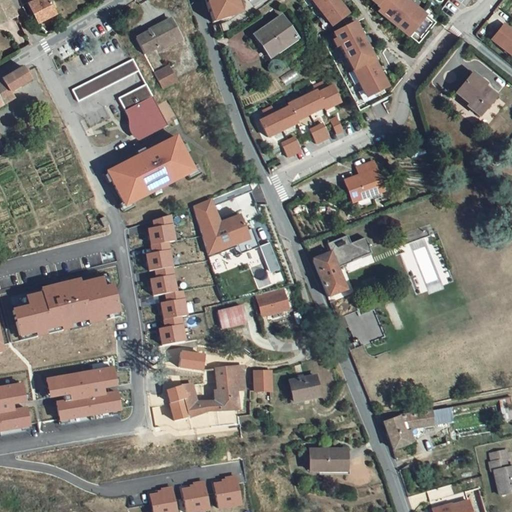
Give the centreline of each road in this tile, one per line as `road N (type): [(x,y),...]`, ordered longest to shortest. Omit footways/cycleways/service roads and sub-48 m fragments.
road 1 (residential): [(268,186),(404,511)]
road 2 (residential): [(0,448),(137,418),(137,332),(119,234)]
road 3 (residential): [(268,186),(392,122),(455,29)]
road 4 (residential): [(0,459),(99,489),(234,469)]
road 5 (residential): [(119,234),(39,50)]
road 6 (residential): [(196,0),(268,186)]
road 7 (residential): [(0,268),(119,234)]
